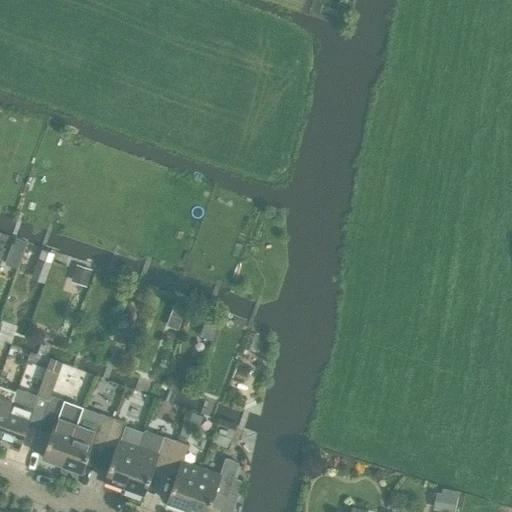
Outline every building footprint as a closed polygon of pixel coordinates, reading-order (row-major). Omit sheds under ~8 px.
[(148,284),(142,301),(151,304),(157,288),(148,284)] [(175,301),(171,313),(182,317),(186,305),(175,301)] [(17,392),(1,437),(12,441),(10,446),(19,450),(29,420),(41,424),(51,396),(59,374),(58,374),(62,362),(50,358),(45,370),(46,371),(37,396),(17,388),(15,391),(17,392)] [(0,436),(1,437),(17,392),(15,391),(0,385),(0,436)] [(51,396),(41,424),(52,428),(50,434),(41,457),(62,465),(76,424),(77,424),(82,408),(64,401),(51,396)] [(76,424),(62,465),(82,472),(87,460),(98,464),(102,452),(113,418),(99,414),(98,417),(82,412),(84,408),(82,408),(77,424),(76,424)] [(113,418),(102,452),(112,456),(104,480),(125,487),(139,447),(138,447),(143,433),(125,426),(126,423),(113,418)] [(139,447),(125,487),(145,494),(153,471),(163,474),(175,440),(145,430),(143,433),(138,447),(139,447)] [(175,440),(163,474),(174,478),(166,501),(187,509),(201,469),(183,462),(189,445),(175,440)] [(201,469),(187,509),(195,511),(208,511),(212,501),(221,504),(219,511),(222,511),(231,511),(239,493),(236,492),(241,480),(233,477),(238,463),(225,458),(219,476),(201,469)] [(446,489),(441,511),(446,511),(454,511),(459,492),(446,489)]
